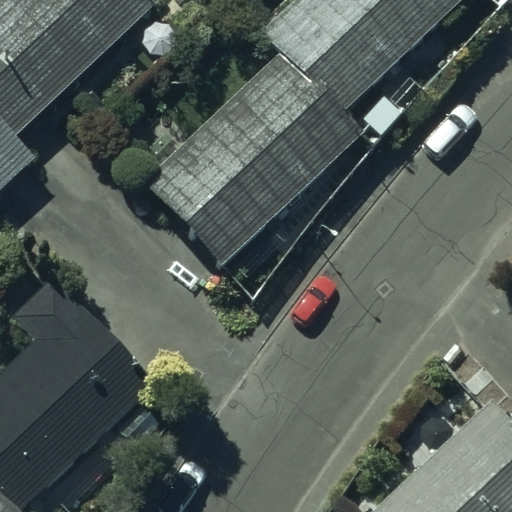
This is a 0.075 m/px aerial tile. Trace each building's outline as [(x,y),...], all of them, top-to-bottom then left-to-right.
[(0,0),(0,132),(12,144),(124,39),(129,45),(151,24),(146,19),(155,10),(145,0),(0,0)] [(281,62),(339,119),(466,0),(299,0),(258,38),(281,62)] [(339,119),(281,62),(143,190),(218,272),(359,141),(339,119)] [(12,144),(0,132),(0,195),(32,165),(12,144)] [(0,511),(24,511),(152,392),(52,285),(11,324),(34,347),(0,378),(0,511)] [(384,511),(511,511),(511,420),(498,405),(384,511)]
